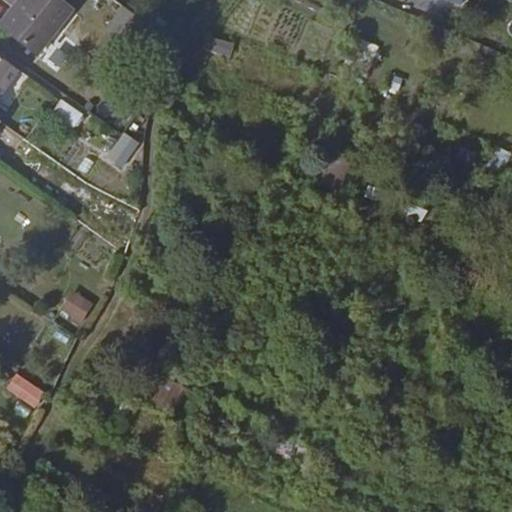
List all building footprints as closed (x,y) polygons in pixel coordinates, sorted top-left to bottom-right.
[(59,0),(17,0),(12,7),(15,9),(2,26),(37,53),(72,9),(59,0)] [(114,0),(93,0),(85,11),(106,27),(92,45),(119,65),(133,46),(155,62),(170,41),(114,0)] [(207,35),(203,49),(231,58),(231,57),(234,44),(207,35)] [(0,55),(0,65),(15,76),(20,70),(0,55)] [(0,97),(15,76),(0,65),(0,97)] [(51,96),(49,100),(60,108),(63,104),(51,96)] [(60,108),(49,100),(43,108),(54,116),(60,108)] [(66,103),(61,109),(78,122),(83,115),(66,103)] [(78,122),(61,109),(55,119),(72,130),(78,122)] [(116,145),(98,168),(112,178),(129,155),(116,145)] [(89,147),(73,170),(83,177),(99,154),(89,147)] [(510,153),(495,147),(486,167),(501,174),(510,153)] [(313,183),(326,184),(328,155),(315,154),(313,183)] [(328,155),(326,184),(340,190),(350,164),(328,155)] [(59,310),(81,324),(94,302),(72,289),(59,310)] [(149,373),(141,390),(147,392),(142,404),(186,424),(199,395),(149,373)] [(17,375),(8,388),(34,406),(43,393),(17,375)] [(86,412),(96,389),(83,383),(73,407),(86,412)] [(288,470),(308,479),(320,452),(300,443),(288,470)] [(29,471),(22,485),(59,505),(66,491),(29,471)]
